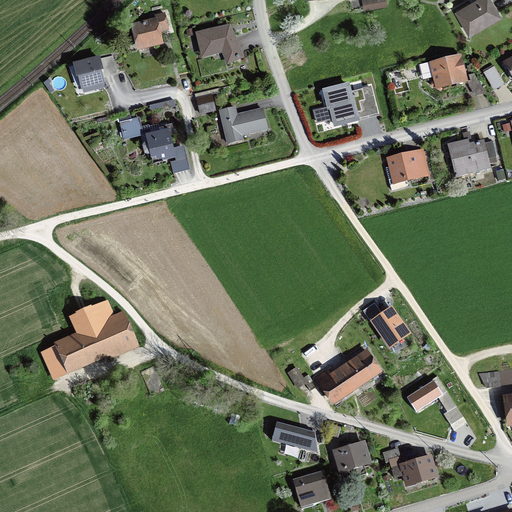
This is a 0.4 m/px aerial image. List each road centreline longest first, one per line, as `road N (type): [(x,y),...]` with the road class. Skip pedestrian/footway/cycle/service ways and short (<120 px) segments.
road 1 (residential): [(27,229),(82,266),(192,364),(285,403),(511,461)]
road 2 (residential): [(511,108),(27,229)]
